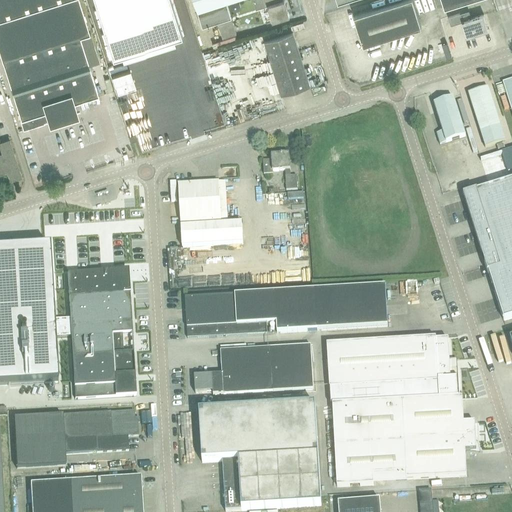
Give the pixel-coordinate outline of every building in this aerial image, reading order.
[(0,0),(0,54),(24,129),(53,120),(53,119),(72,113),(69,105),(98,96),(88,64),(99,61),(90,34),(89,34),(78,0),(0,0)] [(172,0),(93,0),(112,58),(184,36),(172,0)] [(226,2),(234,0),(252,0),(255,9),(265,6),(267,5),(281,0),(194,0),(202,26),(231,18),(226,2)] [(267,5),(272,22),(280,19),(290,16),(284,0),(282,0),(281,0),(267,5)] [(421,26),(413,0),(402,0),(354,15),(363,45),(421,26)] [(232,10),(235,12),(239,11),(241,7),(240,4),(236,2),(232,3),(231,6),(232,10)] [(451,25),(462,21),(460,14),(448,17),(451,25)] [(484,14),(462,21),(467,36),(488,30),(484,14)] [(218,25),(221,33),(223,38),(236,33),(232,20),(218,25)] [(293,32),(265,41),(282,95),(310,86),(293,32)] [(219,65),(222,72),(235,66),(231,59),(219,65)] [(511,113),(511,80),(503,84),(511,113)] [(505,142),(500,127),(491,98),(488,88),(468,94),(471,104),(486,148),(505,142)] [(350,108),(363,103),(361,98),(347,103),(350,108)] [(434,105),(442,133),(446,144),(455,141),(466,138),(456,109),(453,99),(434,105)] [(446,144),(442,133),(436,134),(440,146),(446,144)] [(21,177),(18,167),(9,141),(0,143),(0,147),(2,153),(0,153),(0,173),(4,173),(3,170),(7,169),(11,180),(21,177)] [(286,192),(298,191),(297,177),(291,178),(290,155),(272,156),(272,161),(263,162),(264,176),(273,175),(273,172),(285,172),(286,178),(285,178),(286,192)] [(511,318),(511,182),(465,197),(504,321),(511,318)] [(229,226),(229,223),(226,183),(179,186),(181,226),(182,226),(183,228),(181,228),(182,248),(243,244),(242,225),(229,226)] [(0,387),(58,384),(55,338),(53,321),(49,248),(0,251),(0,387)] [(71,320),(53,321),(55,338),(72,337),(72,348),(75,400),(125,397),(135,396),(133,354),(123,355),(122,335),(132,334),(131,324),(129,284),(118,285),(118,283),(115,280),(113,280),(112,272),(77,274),(68,275),(69,298),(71,320)] [(314,292),(236,296),(185,299),(188,340),(268,335),(267,325),(277,324),(278,334),(318,332),(388,328),(386,288),(314,292)] [(438,311),(441,317),(452,312),(449,306),(438,311)] [(133,346),(148,347),(149,331),(138,330),(138,336),(134,336),(133,346)] [(436,339),(327,346),(330,390),(331,407),(333,407),(459,399),(457,370),(450,370),(448,341),(436,341),(436,339)] [(223,397),(273,393),(313,391),(311,348),(271,349),(221,353),(222,376),(223,384),(213,385),(213,393),(213,397),(223,396),(223,397)] [(195,394),(213,393),(213,385),(223,384),(222,376),(194,378),(195,394)] [(475,424),(464,424),(463,399),(459,399),(333,407),(337,489),(407,485),(407,480),(467,477),(466,452),(477,452),(475,424)] [(223,463),(225,503),(225,511),(237,511),(322,507),(319,457),(315,407),(199,414),(202,464),(223,463)] [(66,467),(65,456),(128,452),(127,438),(138,437),(136,437),(135,425),(138,425),(137,420),(135,420),(134,413),(14,420),(17,470),(66,467)] [(142,511),(141,478),(70,483),(30,485),(31,511),(142,511)] [(380,511),(380,501),(338,505),(338,511),(380,511)]
